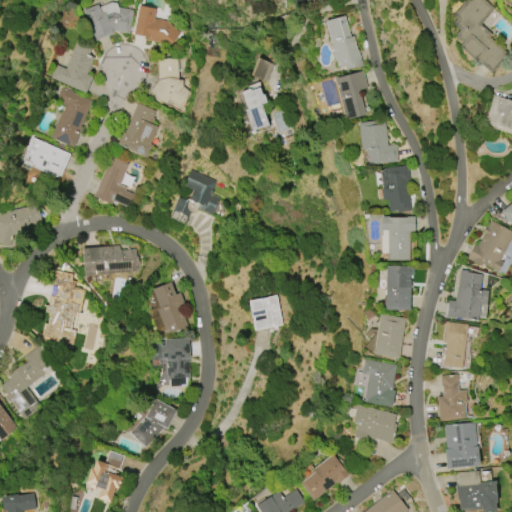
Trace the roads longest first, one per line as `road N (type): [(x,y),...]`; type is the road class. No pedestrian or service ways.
road 1 (residential): [(0,335),(27,267),(78,228),(135,228),(179,257),(200,302),(206,377),(191,424),(127,511)]
road 2 (residential): [(360,0),(376,68),(422,167),(433,241),(429,297)]
road 3 (residential): [(429,297),(456,225),(460,170),(447,84),(414,0)]
road 4 (residential): [(58,238),(123,68)]
road 5 (residential): [(436,511),(419,448),(335,511)]
road 6 (residential): [(419,448),(415,372),(429,297)]
